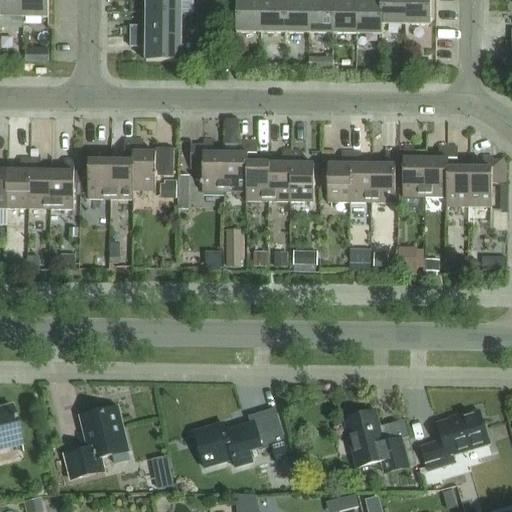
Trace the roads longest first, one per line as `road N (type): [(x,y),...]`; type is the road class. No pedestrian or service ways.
road 1 (unclassified): [(0,330),(511,342)]
road 2 (unclassified): [(88,100),(468,104)]
